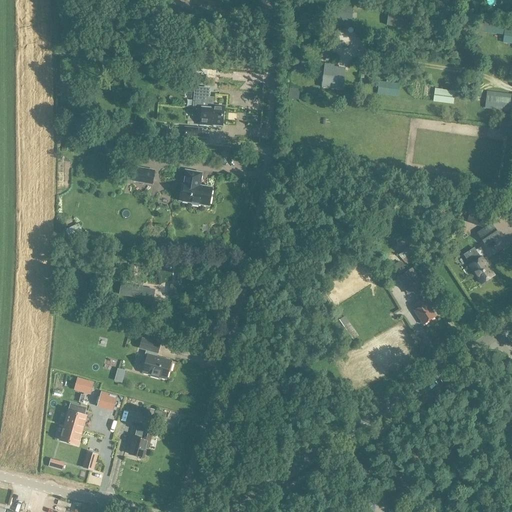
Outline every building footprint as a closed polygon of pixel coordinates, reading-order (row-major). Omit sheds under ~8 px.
[(113,0),(111,0),(110,14),(126,16),(127,2),(113,0)] [(333,5),(331,23),(336,24),(336,26),(351,27),(354,5),(342,3),(341,6),(333,5)] [(388,14),(387,27),(407,29),(409,16),(388,14)] [(511,23),(478,20),(477,33),(504,36),(503,44),(511,44),(511,23)] [(325,76),(323,87),(343,90),(346,71),(334,70),(335,67),(329,66),(328,76),(325,76)] [(380,83),(378,95),(398,98),(400,85),(380,83)] [(361,94),(371,95),(371,86),(361,86),(361,94)] [(195,87),(192,116),(201,117),(202,109),(211,110),(212,107),(214,107),(214,98),(210,97),(210,89),(195,87)] [(435,89),(433,103),(454,106),(456,88),(452,88),(452,91),(435,89)] [(293,89),(292,99),(299,100),(300,90),(293,89)] [(91,105),(112,104),(112,92),(91,93),(91,105)] [(486,96),(485,110),(509,112),(511,95),(488,92),(487,96),(486,96)] [(222,125),(224,108),(214,107),(212,107),(211,110),(202,109),(201,117),(200,125),(212,126),(212,123),(217,124),(222,125)] [(511,126),(511,123),(501,123),(500,131),(511,132),(511,126)] [(201,137),(201,129),(185,128),(185,136),(201,137)] [(136,170),(133,183),(153,186),(155,173),(136,170)] [(184,186),(180,203),(192,205),(193,207),(199,208),(200,206),(210,208),(213,191),(200,189),(202,176),(187,173),(185,186),(184,186)] [(387,234),(395,241),(406,228),(398,221),(387,234)] [(80,234),(76,225),(65,230),(69,239),(80,234)] [(492,225),(478,234),(484,242),(497,233),(492,225)] [(411,245),(398,256),(405,264),(418,255),(411,245)] [(482,258),(481,258),(474,248),(463,255),(470,265),(470,266),(481,284),(494,276),(482,258)] [(349,252),(341,259),(352,272),(360,266),(349,252)] [(126,263),(127,255),(108,253),(107,262),(126,263)] [(358,253),(354,257),(359,264),(364,259),(358,253)] [(82,254),(82,261),(89,262),(90,254),(82,254)] [(418,302),(424,298),(417,289),(423,285),(411,268),(406,271),(400,262),(394,265),(400,275),(396,278),(409,296),(412,293),(418,302)] [(129,264),(128,272),(127,277),(133,278),(135,266),(129,264)] [(121,285),(120,295),(144,299),(144,304),(152,305),(155,291),(121,285)] [(171,287),(170,299),(181,299),(182,287),(171,287)] [(336,308),(325,292),(318,296),(330,313),(336,308)] [(424,298),(418,302),(411,306),(415,311),(414,312),(423,325),(436,317),(424,298),(424,299),(424,298)] [(342,319),(339,314),(333,318),(336,323),(342,319)] [(346,319),(337,324),(349,343),(358,338),(346,319)] [(143,340),(140,349),(147,351),(146,356),(148,357),(144,373),(152,376),(151,377),(159,379),(160,378),(167,380),(169,371),(171,372),(173,365),(171,365),(172,363),(157,359),(161,345),(143,340)] [(94,384),(78,379),(76,385),(79,386),(78,391),(91,395),(92,390),(94,384)] [(117,397),(102,392),(98,405),(113,409),(117,397)] [(64,426),(83,431),(87,417),(85,416),(87,408),(70,403),(64,425),(64,426)] [(151,420),(154,410),(146,408),(143,418),(151,420)] [(162,417),(163,413),(156,411),(154,417),(161,419),(162,417)] [(170,424),(184,425),(185,414),(171,413),(170,424)] [(83,431),(64,426),(63,426),(59,441),(78,446),(83,431)] [(148,449),(153,430),(145,428),(144,431),(137,429),(138,426),(137,426),(130,455),(143,458),(146,449),(148,449)] [(92,470),(97,455),(88,452),(83,467),(92,470)] [(376,511),(376,506),(384,506),(385,498),(365,497),(363,511),(376,511)]
